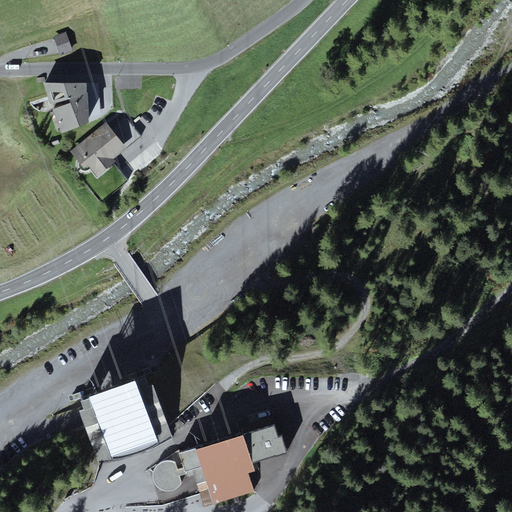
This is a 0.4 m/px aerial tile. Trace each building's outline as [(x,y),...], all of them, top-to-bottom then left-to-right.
[(70,28),(55,34),(61,52),(77,47),(70,28)] [(48,82),(66,131),(91,122),(92,84),(48,82)] [(109,123),(73,152),(86,168),(91,163),(101,176),(115,164),(112,160),(129,147),(109,123)] [(79,410),(97,462),(116,460),(128,456),(140,452),(156,445),(173,434),(152,383),(148,385),(144,376),(136,379),(135,377),(88,393),(85,396),(81,398),(83,407),(79,410)] [(192,471),(204,506),(210,504),(255,489),(249,475),(253,473),(252,465),(287,454),(282,435),(278,435),(275,423),(179,454),(183,467),(177,470),(176,462),(172,460),(169,460),(166,460),(162,460),(159,462),(156,465),(153,469),(152,474),(153,479),(153,482),(157,487),(164,490),(171,490),(178,487),(182,483),(179,475),(184,472),(192,471)]
